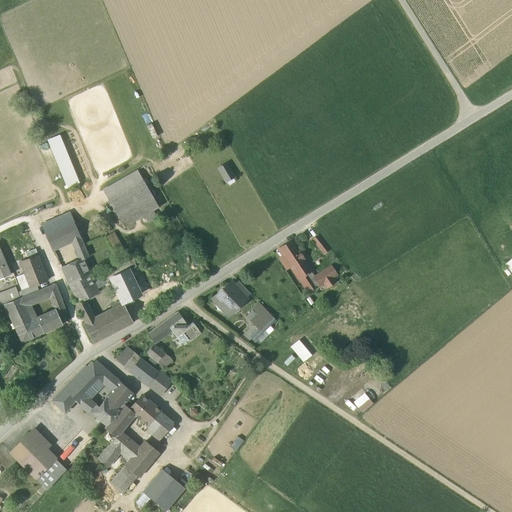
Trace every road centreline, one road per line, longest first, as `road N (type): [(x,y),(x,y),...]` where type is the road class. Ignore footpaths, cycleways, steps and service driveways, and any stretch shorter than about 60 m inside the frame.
road 1 (residential): [(511,95),(90,352),(0,435)]
road 2 (track): [(180,300),(489,511)]
road 3 (track): [(401,0),(474,117)]
